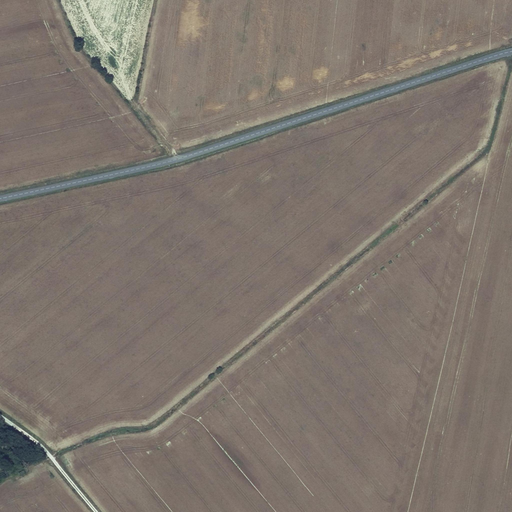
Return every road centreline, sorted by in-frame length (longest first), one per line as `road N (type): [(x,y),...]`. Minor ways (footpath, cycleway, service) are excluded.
road 1 (tertiary): [(0,198),(169,161),(511,51)]
road 2 (track): [(0,417),(42,447),(97,511)]
